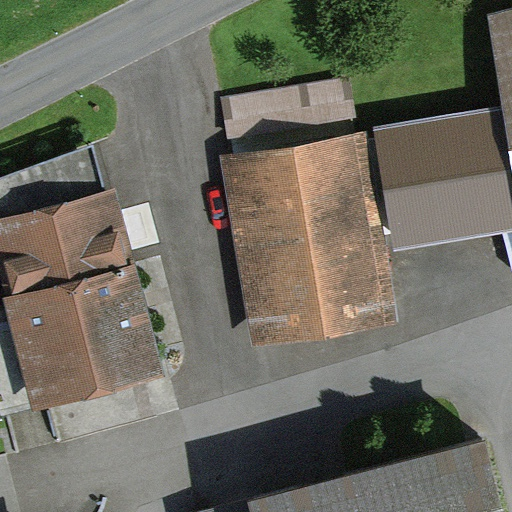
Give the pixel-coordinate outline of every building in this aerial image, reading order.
[(511,16),(472,27),(497,120),(511,175),(511,16)] [(511,175),(497,120),(354,139),(367,235),(511,216),(511,175)] [(354,139),(218,158),(243,339),(379,320),(367,235),(354,139)] [(134,377),(91,194),(0,215),(0,344),(14,405),(134,377)] [(454,511),(435,442),(199,504),(201,511),(454,511)]
